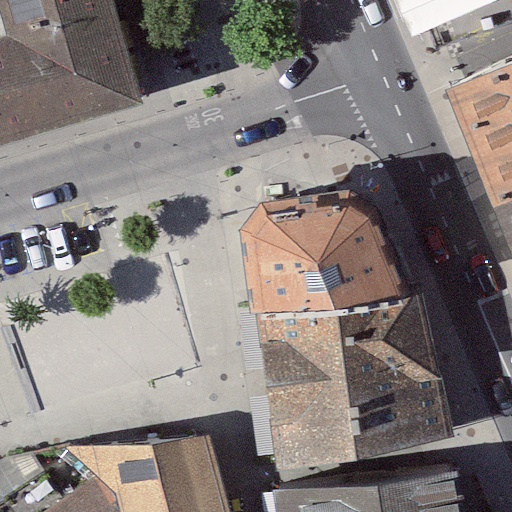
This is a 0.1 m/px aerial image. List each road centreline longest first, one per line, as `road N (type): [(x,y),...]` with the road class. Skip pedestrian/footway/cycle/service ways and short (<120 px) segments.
road 1 (unclassified): [(0,197),(383,72)]
road 2 (primary): [(511,373),(383,72)]
